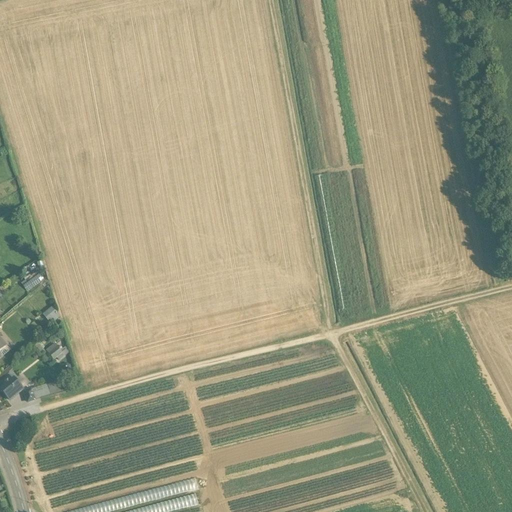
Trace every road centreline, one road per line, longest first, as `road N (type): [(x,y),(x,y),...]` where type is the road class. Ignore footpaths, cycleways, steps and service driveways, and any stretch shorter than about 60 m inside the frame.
road 1 (track): [(424,511),(330,335),(270,0)]
road 2 (track): [(511,288),(0,422)]
